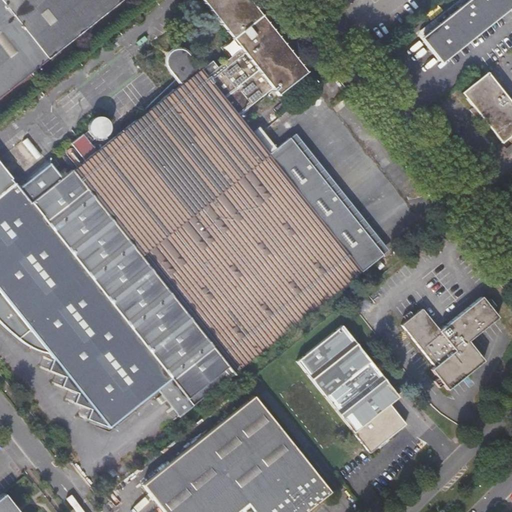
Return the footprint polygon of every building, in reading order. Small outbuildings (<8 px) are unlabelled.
[(199,0),(202,2),(232,41),(237,48),(228,55),(204,74),(199,67),(197,69),(145,110),(83,161),(71,170),(70,169),(61,176),(49,161),(17,186),(13,181),(12,182),(9,179),(10,178),(0,165),(0,321),(28,346),(53,358),(48,370),(65,376),(61,386),(78,392),(74,402),(91,408),(87,418),(107,426),(108,427),(158,387),(180,415),(193,405),(382,253),(293,142),(273,157),(242,118),(276,91),(283,100),(312,77),(250,0),(199,0)] [(0,0),(0,95),(119,0),(0,0)] [(511,0),(467,0),(423,35),(422,35),(441,59),(511,2),(511,0)] [(162,66),(183,79),(196,60),(174,46),(162,66)] [(511,103),(486,72),(460,93),(501,143),(511,133),(511,103)] [(96,114),(85,130),(101,140),(112,124),(96,114)] [(424,307),(404,323),(436,365),(433,368),(449,389),(485,359),(469,339),(498,316),(483,295),(441,328),(424,307)] [(297,363),(371,451),(406,422),(390,402),(399,395),(371,360),(343,326),(297,363)] [(252,395),(144,483),(167,511),(302,511),(330,490),(252,395)] [(0,511),(18,511),(4,494),(0,497),(0,511)]
